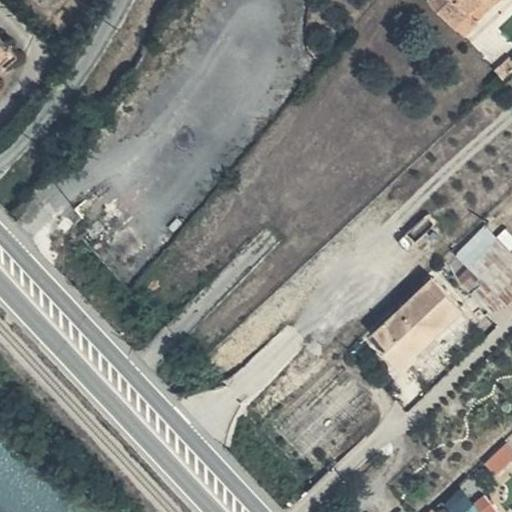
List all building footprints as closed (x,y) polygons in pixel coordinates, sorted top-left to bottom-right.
[(437,0),(454,18),(468,6),(473,0),(437,0)] [(478,14),(468,6),(454,18),(463,29),(478,14)] [(0,64),(10,54),(0,43),(0,64)] [(485,279),(475,288),(499,312),(511,298),(511,244),(489,221),(458,251),(485,279)] [(371,336),(383,350),(403,334),(416,346),(463,305),(438,278),(371,336)] [(403,334),(383,350),(400,369),(421,351),(416,346),(403,334)] [(511,452),(511,444),(506,438),(484,458),(494,469),(511,452)] [(484,490),(475,498),(486,511),(489,511),(497,505),(484,490)]
